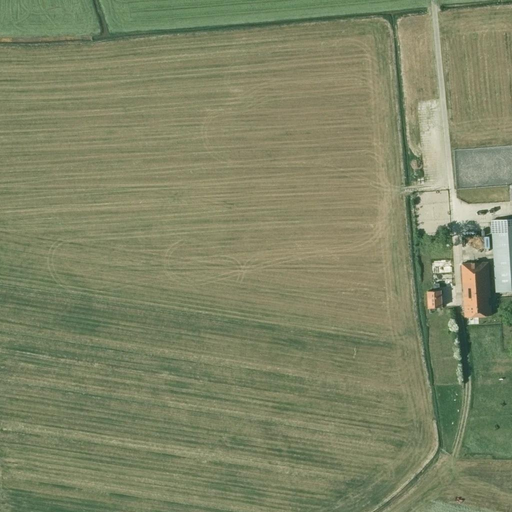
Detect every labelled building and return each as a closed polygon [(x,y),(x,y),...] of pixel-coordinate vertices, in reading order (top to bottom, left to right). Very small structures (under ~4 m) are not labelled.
[(415,101),(419,136),(434,134),(431,99),(415,101)] [(475,187),(499,196),(503,187),(487,180),(491,170),(483,166),(475,187)] [(511,219),(491,220),(495,292),(511,290),(511,219)] [(470,238),(484,236),(482,221),(479,222),(480,224),(468,226),(470,238)] [(452,288),(452,283),(449,242),(430,243),(433,291),(427,291),(428,308),(441,307),(440,290),(439,290),(438,284),(445,283),(445,288),(452,288)] [(488,262),(461,264),(465,317),(491,315),(490,305),(488,305),(488,298),(490,297),(488,262)]
